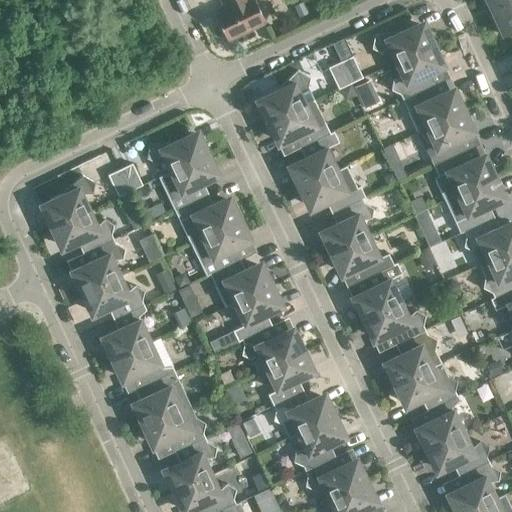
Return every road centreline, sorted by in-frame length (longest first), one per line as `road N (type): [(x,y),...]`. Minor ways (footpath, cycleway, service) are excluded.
road 1 (residential): [(422,511),(213,88)]
road 2 (residential): [(37,289),(6,224),(5,185),(213,88)]
road 3 (residential): [(142,511),(37,289)]
road 4 (residential): [(213,88),(405,0)]
road 5 (residential): [(511,138),(446,0)]
